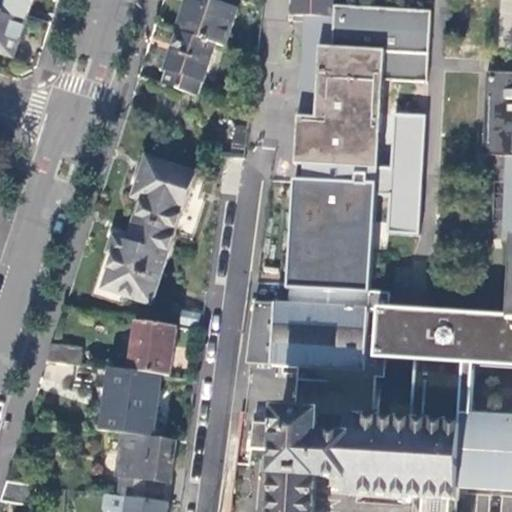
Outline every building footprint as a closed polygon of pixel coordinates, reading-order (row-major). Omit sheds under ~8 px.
[(0,0),(0,6),(27,16),(31,0),(0,0)] [(216,45),(226,48),(238,10),(207,0),(189,0),(179,32),(216,45)] [(334,9),(335,2),(295,1),(294,20),(302,21),(334,22),(334,9)] [(0,48),(14,53),(27,16),(0,6),(0,48)] [(334,22),(333,53),(385,56),(383,84),(428,87),(432,15),(334,9),(334,22)] [(334,22),(302,21),(298,122),(302,122),(319,123),(321,52),(333,53),(334,22)] [(162,85),(199,97),(216,45),(179,32),(162,85)] [(511,323),(380,315),(377,364),(366,363),(377,190),(363,188),(364,171),(377,173),(383,84),(385,56),(333,53),(321,52),(319,123),(302,122),(300,167),(309,168),(309,184),(296,183),(290,307),(276,306),(273,353),(300,357),(296,418),(280,417),(280,426),(254,424),(250,450),(279,452),(275,511),(314,511),(316,479),(349,480),(348,495),(417,500),(459,502),(459,488),(511,491),(511,323)] [(511,76),(487,76),(485,159),(510,160),(508,242),(511,241),(511,76)] [(418,233),(426,114),(392,112),(388,167),(379,166),(377,193),(390,194),(388,231),(418,233)] [(135,221),(174,233),(182,210),(185,211),(198,171),(149,155),(136,195),(143,197),(135,221)] [(153,302),(174,233),(135,221),(128,241),(117,237),(111,257),(114,258),(104,291),(153,302)] [(276,306),(256,305),(250,351),(273,353),(276,306)] [(161,376),(171,377),(177,327),(138,321),(131,372),(161,376)] [(83,347),(52,344),(46,361),(81,366),(83,347)] [(121,434),(155,438),(161,376),(131,372),(112,369),(105,431),(121,434)] [(118,496),(168,502),(169,502),(178,441),(155,438),(121,434),(116,475),(121,476),(118,496)] [(34,507),(37,486),(7,482),(1,502),(34,507)] [(167,511),(168,502),(118,496),(105,494),(103,510),(112,511),(111,511),(167,511)] [(457,511),(459,502),(417,500),(415,511),(457,511)]
